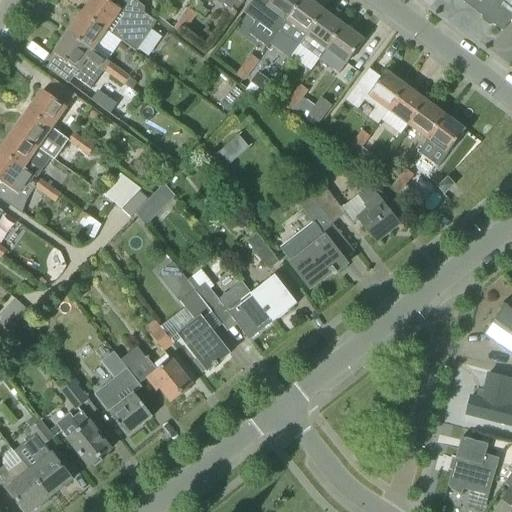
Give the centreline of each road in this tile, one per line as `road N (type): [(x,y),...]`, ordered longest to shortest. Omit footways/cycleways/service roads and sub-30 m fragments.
road 1 (residential): [(395,511),(443,272)]
road 2 (residential): [(284,402),(443,272)]
road 3 (residential): [(149,511),(284,402)]
road 4 (residential): [(511,96),(386,0)]
road 5 (residential): [(379,511),(318,460),(284,402)]
